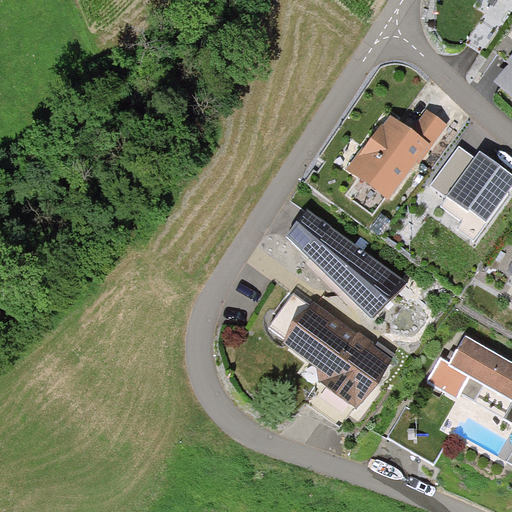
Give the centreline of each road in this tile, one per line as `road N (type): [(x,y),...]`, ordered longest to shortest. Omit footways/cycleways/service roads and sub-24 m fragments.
road 1 (residential): [(388,28),(203,313),(196,376),(219,415),(255,438),(458,511)]
road 2 (residential): [(511,135),(388,28)]
